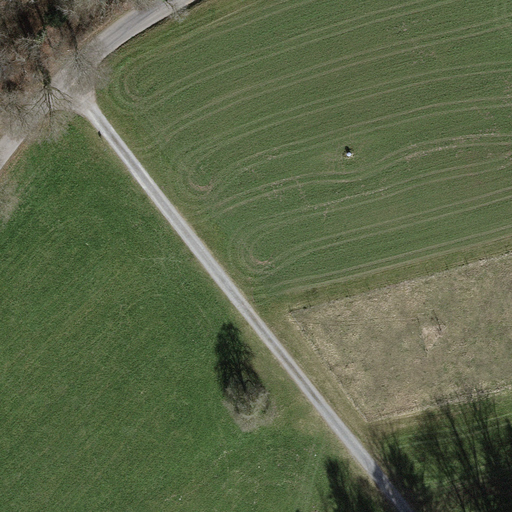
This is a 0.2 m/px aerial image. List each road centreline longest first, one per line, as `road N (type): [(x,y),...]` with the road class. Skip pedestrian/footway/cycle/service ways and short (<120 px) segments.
road 1 (track): [(66,76),(405,511)]
road 2 (unclassified): [(172,0),(88,56),(0,156)]
